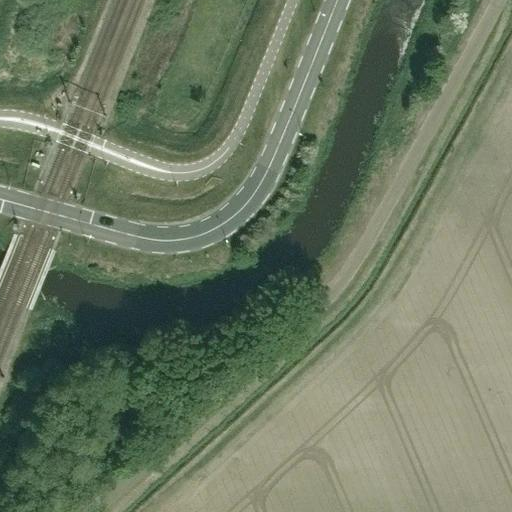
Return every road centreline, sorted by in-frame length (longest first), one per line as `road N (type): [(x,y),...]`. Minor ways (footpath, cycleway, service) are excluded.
road 1 (unclassified): [(108,511),(287,362),(336,304),(502,0)]
road 2 (secondary): [(0,199),(154,239),(212,232),(253,198),(335,0)]
